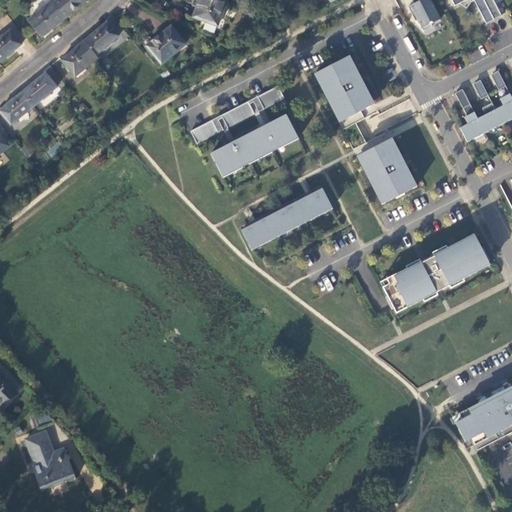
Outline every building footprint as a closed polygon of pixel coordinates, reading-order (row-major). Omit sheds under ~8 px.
[(55,0),(52,3),(65,19),(86,1),(84,0),(55,0)] [(225,0),(199,0),(193,17),(216,26),(225,0)] [(430,0),(411,0),(414,5),(408,8),(412,16),(415,15),(424,32),(433,27),(431,25),(441,21),(430,0)] [(460,4),(467,9),(471,2),(470,0),(473,0),(486,24),(494,20),(483,0),(452,0),(456,6),(460,4)] [(483,0),(494,20),(502,16),(493,0),(483,0)] [(41,38),(65,19),(52,3),(51,2),(27,21),(41,38)] [(106,23),(84,42),(96,55),(118,37),(106,23)] [(170,26),(146,47),(161,64),(184,45),(170,26)] [(10,31),(0,39),(0,62),(21,45),(10,31)] [(96,55),(84,42),(61,61),(74,77),(98,58),(96,55)] [(370,107),(368,102),(372,100),(350,57),(314,75),(336,116),(345,111),(349,118),(370,107)] [(453,63),(445,67),(448,74),(457,69),(453,63)] [(491,75),(499,90),(506,87),(498,71),(491,75)] [(45,73),(22,92),(34,106),(57,87),(45,73)] [(473,84),(481,100),(488,96),(480,81),(473,84)] [(257,97),(264,110),(285,99),(278,86),(257,97)] [(464,109),(470,105),(462,90),(455,93),(464,109)] [(34,106),(22,92),(0,110),(0,112),(11,125),(34,106)] [(503,106),(495,110),(503,124),(511,119),(511,98),(510,94),(500,100),(503,106)] [(221,116),(228,129),(255,115),(248,102),(221,116)] [(485,134),(503,124),(495,110),(492,104),(482,109),(485,115),(478,119),(485,134)] [(478,119),(474,113),(464,118),(468,125),(460,129),(467,143),(485,134),(478,119)] [(286,115),(211,154),(223,178),(299,139),(286,115)] [(190,132),(196,145),(219,133),(212,121),(190,132)] [(0,136),(0,152),(0,153),(8,147),(0,136)] [(403,159),(395,144),(390,146),(388,141),(366,152),(370,159),(360,164),(382,205),(417,187),(403,159)] [(52,156),(61,149),(57,144),(48,151),(52,156)] [(322,189),(242,231),(252,251),(333,209),(322,189)] [(425,271),(421,263),(419,265),(409,269),(408,270),(407,269),(386,279),(389,284),(382,288),(386,297),(384,298),(395,311),(408,305),(409,308),(423,301),(423,300),(437,294),(437,295),(440,294),(451,288),(450,287),(463,281),(464,282),(478,276),(476,272),(490,265),(488,262),(490,261),(483,248),(481,249),(475,237),(469,240),(467,237),(446,248),(447,250),(427,260),(431,268),(425,271)] [(328,277),(322,279),(327,291),(333,289),(328,277)] [(0,377),(0,404),(4,408),(17,395),(0,377)] [(494,395),(459,414),(462,420),(456,423),(466,442),(472,439),(475,445),(511,425),(511,419),(511,418),(511,417),(511,386),(503,391),(509,403),(505,405),(503,401),(499,403),(494,395)] [(39,425),(51,420),(48,413),(36,418),(39,425)] [(35,474),(42,493),(77,480),(65,450),(54,454),(46,433),(26,440),(38,473),(35,474)]
